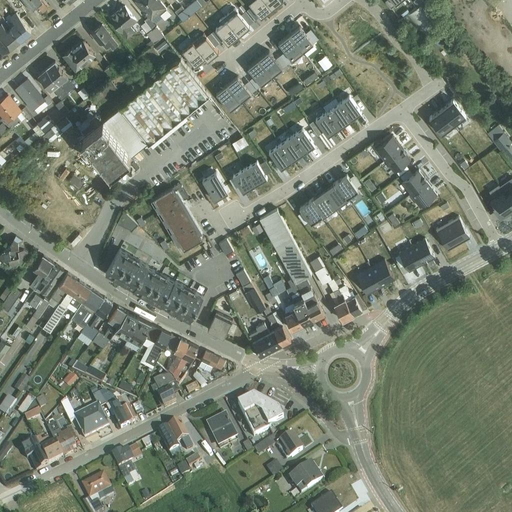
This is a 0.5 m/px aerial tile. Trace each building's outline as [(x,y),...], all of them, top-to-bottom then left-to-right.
[(43,11),(33,0),(23,0),(23,1),(29,9),(31,7),(32,9),(35,8),(40,14),(43,11)] [(33,0),(43,11),(48,7),(42,0),(33,0)] [(146,21),(159,39),(163,37),(164,35),(151,20),(152,19),(155,23),(163,17),(165,20),(171,14),(159,0),(136,0),(149,16),(144,20),(146,21)] [(202,5),(197,0),(195,0),(185,8),(182,5),(175,10),(183,20),(202,5)] [(246,25),(283,0),(243,0),(247,4),(237,11),(246,25)] [(429,0),(427,0),(424,2),(432,13),(437,9),(429,0)] [(423,3),(407,15),(422,35),(438,24),(423,3)] [(125,6),(111,17),(128,38),(136,31),(131,25),(137,21),(125,6)] [(208,24),(223,45),(247,28),(232,6),(208,24)] [(10,27),(21,40),(32,32),(16,11),(10,17),(15,23),(10,27)] [(159,39),(146,21),(141,25),(147,33),(147,34),(154,43),(159,39)] [(0,24),(0,36),(11,49),(21,40),(10,27),(7,30),(2,23),(0,24)] [(102,24),(92,32),(106,49),(110,46),(113,49),(118,45),(102,24)] [(303,51),(313,43),(314,42),(300,25),(289,33),(303,51)] [(214,48),(219,45),(207,30),(203,33),(214,48)] [(200,32),(178,49),(194,68),(216,51),(200,32)] [(289,33),(279,42),(286,51),(281,55),(288,63),(303,51),(289,33)] [(11,49),(0,36),(0,56),(1,57),(11,49)] [(73,47),(64,54),(77,70),(96,55),(84,41),(74,49),(73,47)] [(313,43),(303,51),(307,55),(317,48),(313,43)] [(258,58),(272,76),(288,63),(281,55),(276,58),(269,50),(258,58)] [(322,53),(313,58),(319,68),(328,63),(322,53)] [(181,57),(120,106),(121,108),(104,121),(99,116),(96,115),(95,116),(90,111),(87,114),(90,117),(78,127),(84,135),(79,139),(108,175),(123,162),(125,165),(134,158),(132,155),(148,142),(153,147),(188,119),(183,114),(209,93),(204,87),(199,81),(181,57)] [(272,76),(258,58),(248,67),(255,76),(250,80),(256,89),(272,76)] [(56,61),(47,68),(69,94),(76,89),(70,81),(71,81),(56,61)] [(111,65),(118,74),(123,69),(116,61),(111,65)] [(118,74),(111,65),(105,70),(112,78),(118,74)] [(328,76),(336,71),(334,67),(326,72),(328,76)] [(47,68),(39,75),(51,91),(54,89),(62,99),(69,94),(47,68)] [(310,68),(298,77),(302,83),(314,75),(310,68)] [(227,83),(241,101),(256,89),(250,80),(245,84),(238,75),(227,83)] [(28,79),(19,86),(21,88),(19,90),(34,109),(34,108),(38,113),(53,102),(47,95),(43,98),(28,79)] [(295,79),(284,87),(289,94),(300,85),(295,79)] [(96,80),(90,84),(93,89),(99,85),(96,80)] [(241,101),(227,83),(216,92),(231,109),(241,101)] [(84,87),(77,92),(84,100),(90,95),(84,87)] [(0,110),(8,121),(9,120),(14,125),(20,121),(26,117),(8,94),(7,94),(8,95),(0,100),(0,110)] [(339,102),(352,120),(362,113),(350,95),(339,102)] [(278,105),(282,111),(292,104),(287,98),(278,105)] [(441,108),(454,125),(466,116),(453,99),(441,108)] [(61,100),(55,104),(60,109),(65,116),(70,111),(61,100)] [(327,111),(339,129),(351,120),(352,120),(339,102),(327,111)] [(38,123),(44,132),(65,116),(60,109),(59,110),(55,108),(52,113),(51,113),(38,123)] [(454,125),(441,108),(429,117),(442,134),(454,125)] [(316,119),(325,131),(328,136),(339,129),(327,111),(316,119)] [(73,125),(66,117),(57,124),(56,123),(51,127),(52,128),(43,136),(49,144),(73,125)] [(325,131),(316,119),(310,123),(309,124),(318,136),(325,131)] [(24,141),(29,145),(44,132),(38,123),(33,128),(36,132),(24,141)] [(498,125),(488,134),(502,151),(503,150),(511,160),(511,159),(511,145),(510,143),(511,142),(498,125)] [(293,135),(305,153),(315,145),(303,128),(293,135)] [(227,141),(232,150),(244,143),(238,134),(227,141)] [(280,144),(292,162),(305,153),(293,135),(280,144)] [(386,160),(402,147),(393,135),(375,148),(385,161),(386,160)] [(29,145),(24,141),(19,136),(16,140),(25,148),(29,145)] [(292,162),(280,144),(269,152),(282,169),(292,162)] [(402,147),(386,160),(395,172),(396,171),(405,164),(411,159),(402,147)] [(245,168),(255,186),(267,178),(257,161),(245,168)] [(405,164),(396,171),(400,175),(409,168),(405,164)] [(58,178),(65,170),(62,167),(55,175),(58,178)] [(255,186),(245,168),(233,175),(243,193),(255,186)] [(198,176),(211,201),(225,193),(212,169),(198,176)] [(404,181),(413,174),(410,169),(400,176),(404,181)] [(413,174),(404,181),(403,182),(412,193),(428,181),(419,169),(413,174)] [(69,181),(80,189),(85,182),(74,174),(69,181)] [(336,182),(347,199),(359,191),(357,188),(350,178),(347,174),(336,182)] [(350,178),(357,188),(362,184),(355,175),(350,178)] [(365,176),(360,180),(366,189),(371,185),(365,176)] [(511,177),(499,187),(511,205),(511,177)] [(428,181),(412,193),(411,194),(421,207),(438,194),(428,181)] [(323,191),(335,207),(347,199),(336,182),(323,191)] [(175,191),(178,189),(185,199),(186,198),(188,197),(180,183),(154,198),(157,204),(155,205),(159,211),(161,210),(165,217),(163,218),(167,225),(169,224),(173,230),(171,232),(179,244),(181,243),(185,250),(204,238),(200,233),(175,191)] [(59,184),(55,188),(66,195),(69,191),(59,184)] [(87,184),(77,197),(86,204),(96,191),(87,184)] [(498,185),(489,192),(494,199),(490,201),(494,207),(493,208),(496,213),(500,219),(510,212),(511,210),(511,205),(499,187),(498,185)] [(175,191),(200,233),(203,231),(184,200),(178,189),(175,191)] [(311,200),(323,216),(335,207),(323,191),(311,200)] [(382,192),(376,196),(381,203),(387,199),(382,192)] [(302,212),(309,221),(311,224),(323,216),(311,200),(300,208),(302,212)] [(304,298),(313,320),(325,314),(306,278),(312,274),(277,209),(260,219),(293,278),(304,298)] [(124,211),(118,224),(129,230),(131,232),(138,225),(124,211)] [(389,224),(395,221),(388,211),(382,215),(389,224)] [(309,221),(302,212),(298,215),(304,225),(309,221)] [(141,216),(137,219),(142,226),(146,224),(141,216)] [(412,228),(419,223),(415,216),(408,220),(412,228)] [(459,217),(436,229),(446,247),(448,250),(454,246),(470,238),(459,217)] [(378,233),(387,228),(382,219),(373,224),(378,233)] [(260,224),(252,229),(255,236),(264,231),(260,224)] [(350,231),(353,236),(364,230),(360,224),(350,231)] [(70,245),(78,237),(74,233),(66,242),(70,245)] [(348,234),(343,238),(347,243),(352,239),(348,234)] [(0,241),(0,260),(6,265),(4,268),(11,272),(19,261),(23,264),(26,258),(25,255),(28,251),(24,248),(23,241),(16,236),(11,243),(5,245),(0,241)] [(227,238),(219,243),(226,255),(234,251),(227,238)] [(165,239),(161,242),(165,249),(169,247),(165,239)] [(412,246),(422,264),(435,257),(425,239),(412,246)] [(334,241),(324,249),(328,254),(338,247),(334,241)] [(400,255),(406,265),(409,271),(422,264),(412,246),(399,253),(400,255)] [(120,249),(106,274),(121,283),(134,290),(133,291),(162,307),(162,306),(190,321),(204,296),(120,249)] [(406,265),(400,255),(395,258),(400,268),(406,265)] [(38,272),(30,283),(36,288),(53,262),(43,256),(34,269),(38,272)] [(354,315),(333,278),(331,279),(324,266),(325,266),(319,257),(310,263),(322,285),(328,282),(333,292),(330,293),(335,304),(334,304),(343,320),(343,321),(354,315)] [(371,267),(381,287),(395,279),(385,260),(371,267)] [(37,308),(45,298),(64,270),(56,264),(49,276),(51,277),(48,282),(46,281),(41,289),(40,289),(29,304),(37,308)] [(381,287),(371,267),(357,275),(367,294),(381,287)] [(243,286),(251,282),(244,269),(236,273),(243,286)] [(45,298),(37,308),(26,326),(32,329),(48,304),(55,308),(77,278),(68,272),(49,301),(45,298)] [(333,278),(354,315),(368,308),(358,294),(354,296),(352,291),(349,292),(344,283),(342,284),(340,281),(341,281),(338,275),(333,278)] [(269,276),(263,279),(269,289),(275,286),(269,276)] [(75,312),(92,288),(77,278),(55,308),(43,328),(51,333),(67,307),(75,312)] [(304,298),(293,278),(288,281),(291,287),(286,289),(290,297),(294,303),(304,325),(313,320),(304,298)] [(251,282),(243,286),(246,292),(245,293),(257,313),(263,310),(266,308),(251,282)] [(7,296),(14,287),(8,284),(0,296),(0,299),(3,302),(7,296)] [(14,287),(7,296),(14,301),(20,292),(14,287)] [(92,288),(75,312),(71,318),(85,327),(99,305),(105,297),(92,288)] [(235,291),(228,295),(231,301),(238,297),(235,291)] [(271,292),(265,295),(271,304),(276,301),(271,292)] [(99,305),(85,327),(77,338),(88,345),(89,345),(93,340),(99,330),(94,327),(101,315),(105,317),(113,303),(105,297),(99,305)] [(304,325),(294,303),(285,307),(285,315),(284,315),(293,330),(297,328),(298,329),(303,327),(302,326),(304,325)] [(99,330),(93,340),(97,343),(99,341),(105,345),(110,338),(127,312),(118,306),(109,320),(112,322),(105,334),(99,330)] [(266,308),(263,310),(274,330),(283,345),(291,340),(276,312),(273,313),(269,306),(266,308)] [(127,312),(110,338),(123,346),(126,342),(139,318),(127,312)] [(217,312),(208,330),(224,338),(232,320),(217,312)] [(139,318),(126,342),(137,349),(141,343),(151,324),(139,318)] [(151,324),(141,343),(149,347),(140,361),(150,366),(148,370),(152,372),(171,334),(151,324)] [(257,331),(249,336),(253,343),(254,343),(256,347),(255,347),(258,352),(258,351),(261,355),(260,356),(261,357),(277,348),(283,345),(274,330),(268,333),(263,324),(256,328),(257,331)] [(30,334),(25,341),(30,344),(34,337),(30,334)] [(1,339),(0,339),(0,360),(10,346),(1,339)] [(168,372),(173,377),(189,343),(181,339),(172,358),(174,358),(168,372)] [(173,377),(175,382),(176,381),(180,374),(182,372),(185,374),(199,348),(189,343),(173,377)] [(201,361),(198,367),(210,373),(213,367),(215,368),(215,367),(221,370),(225,361),(219,358),(206,351),(201,361)] [(63,359),(60,363),(66,366),(68,362),(69,363),(72,358),(66,355),(64,359),(63,359)] [(85,375),(89,368),(78,363),(77,363),(73,370),(85,375)] [(89,368),(85,375),(104,383),(105,379),(107,376),(90,367),(89,368)] [(157,393),(164,406),(176,400),(173,394),(169,385),(175,382),(173,377),(168,372),(154,379),(156,384),(160,392),(157,393)] [(197,385),(201,381),(192,372),(188,376),(197,385)] [(23,375),(14,389),(21,393),(30,379),(23,375)] [(72,375),(64,383),(69,387),(76,380),(72,375)] [(105,379),(104,383),(112,387),(115,382),(108,379),(108,380),(105,379)] [(169,385),(173,394),(180,391),(175,382),(169,385)] [(122,383),(119,389),(130,394),(133,388),(122,383)] [(160,392),(156,384),(151,387),(157,398),(161,407),(164,406),(157,393),(160,392)] [(239,403),(248,398),(242,386),(233,391),(239,403)] [(86,408),(97,431),(109,425),(108,421),(101,407),(106,405),(100,392),(99,393),(96,387),(90,389),(97,403),(86,408)] [(100,392),(106,405),(112,417),(115,416),(121,428),(129,423),(124,415),(116,398),(112,391),(110,390),(109,392),(104,389),(100,392)] [(124,415),(129,423),(137,419),(125,395),(121,395),(112,391),(116,398),(124,415)] [(30,394),(19,411),(25,415),(34,401),(36,399),(30,394)] [(43,395),(36,399),(40,407),(48,403),(43,395)] [(239,403),(238,403),(254,435),(270,427),(269,425),(283,418),(279,409),(262,399),(254,395),(248,398),(239,403)] [(8,396),(0,408),(0,410),(6,415),(16,401),(8,396)] [(97,431),(86,408),(75,414),(67,398),(61,403),(70,421),(75,419),(82,434),(83,434),(84,437),(97,431)] [(25,415),(25,417),(27,421),(41,413),(34,401),(25,415)] [(139,402),(133,405),(137,414),(144,411),(139,402)] [(226,414),(208,423),(219,446),(237,437),(226,414)] [(173,435),(176,443),(182,440),(187,448),(193,445),(180,420),(168,426),(173,435)] [(58,435),(61,433),(55,422),(48,425),(55,440),(60,438),(58,435)] [(303,430),(308,435),(316,426),(310,422),(303,430)] [(173,435),(168,426),(159,431),(170,452),(178,447),(176,443),(173,435)] [(60,438),(55,440),(63,457),(73,452),(72,449),(76,447),(68,430),(61,433),(58,435),(60,438)] [(280,439),(276,442),(287,456),(288,456),(289,458),(303,449),(291,432),(280,439)] [(276,442),(280,439),(276,433),(255,448),(259,454),(276,442)] [(149,435),(142,439),(144,444),(152,440),(149,435)] [(37,438),(36,439),(49,464),(58,459),(63,457),(55,440),(50,443),(47,437),(42,440),(41,436),(37,438)] [(49,464),(36,439),(21,446),(27,458),(30,457),(36,470),(49,464)] [(247,439),(243,442),(247,451),(252,448),(247,439)] [(7,443),(0,453),(0,462),(1,463),(12,446),(7,443)] [(128,448),(134,460),(136,459),(142,456),(136,444),(130,447),(128,448)] [(178,447),(170,452),(172,456),(180,452),(182,451),(180,446),(178,447)] [(134,460),(128,448),(122,451),(121,450),(112,454),(127,485),(133,482),(129,473),(135,471),(130,462),(134,460)] [(197,453),(186,460),(189,465),(200,458),(197,453)] [(276,459),(266,466),(274,476),(283,470),(276,459)] [(185,461),(177,465),(182,474),(189,470),(187,466),(185,461)] [(311,462),(289,477),(301,493),(323,479),(311,462)] [(129,473),(133,482),(139,479),(135,470),(135,471),(129,473)] [(104,471),(82,483),(89,497),(83,500),(89,511),(97,511),(104,509),(99,500),(114,491),(111,485),(104,471)] [(269,481),(260,486),(263,491),(269,487),(269,481)] [(147,489),(142,492),(145,498),(150,496),(147,489)] [(332,492),(311,506),(314,511),(337,511),(342,509),(336,500),(337,499),(336,499),(332,492)]
